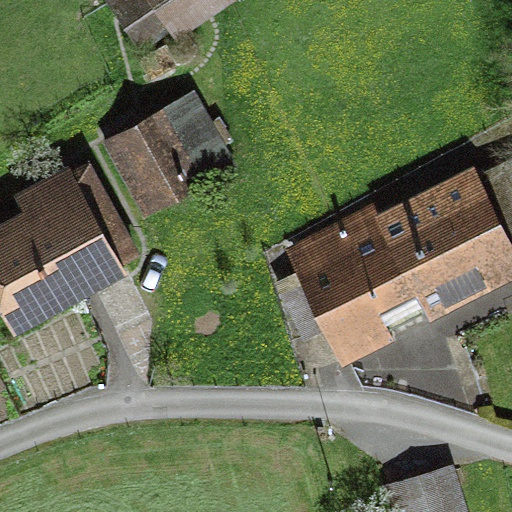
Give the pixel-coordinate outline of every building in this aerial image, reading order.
[(109,0),(137,40),(196,0),(109,0)] [(155,114),(120,134),(159,205),(194,185),(155,114)] [(76,193),(0,234),(0,272),(23,314),(115,264),(93,224),(112,213),(85,165),(67,175),(76,193)] [(374,209),(292,250),(336,334),(416,294),(424,310),(511,266),(511,263),(468,176),(380,221),(374,209)] [(465,511),(456,482),(391,501),(394,511),(465,511)]
